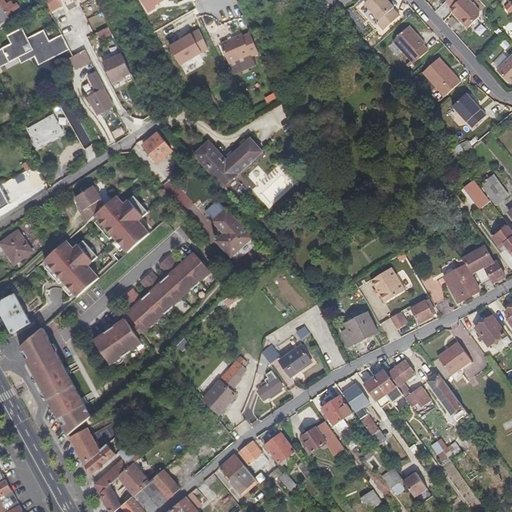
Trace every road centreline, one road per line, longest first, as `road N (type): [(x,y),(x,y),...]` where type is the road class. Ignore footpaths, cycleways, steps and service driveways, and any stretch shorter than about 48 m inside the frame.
road 1 (residential): [(160,511),(331,378),(511,284)]
road 2 (unknown): [(75,176),(64,157),(84,141),(33,60)]
road 3 (residential): [(511,97),(500,94),(417,0)]
road 4 (primary): [(0,395),(64,511)]
